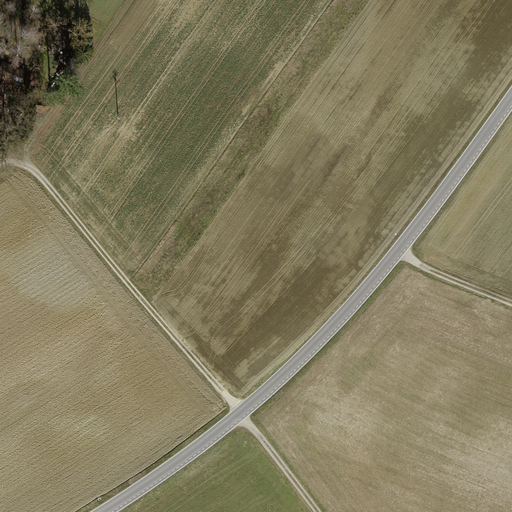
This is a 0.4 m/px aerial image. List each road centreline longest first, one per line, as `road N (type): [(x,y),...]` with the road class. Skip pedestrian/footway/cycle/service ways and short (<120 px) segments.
road 1 (tertiary): [(98,511),(245,418),(400,249),(511,100)]
road 2 (track): [(18,155),(318,511)]
road 3 (track): [(133,0),(18,155),(0,162)]
road 4 (track): [(400,249),(420,265),(511,300)]
